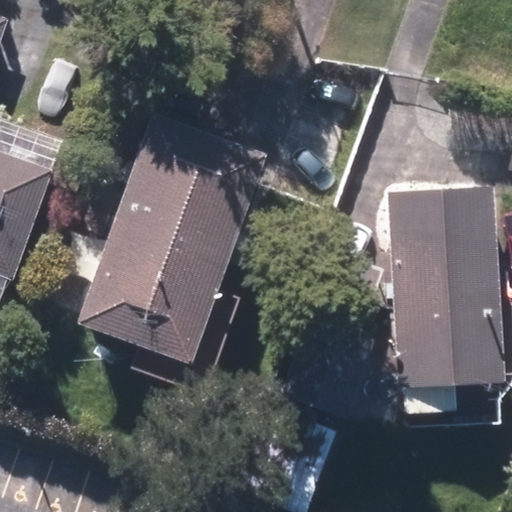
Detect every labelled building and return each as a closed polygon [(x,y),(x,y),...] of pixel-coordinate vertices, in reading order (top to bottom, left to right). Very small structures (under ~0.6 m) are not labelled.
[(0,41),(9,16),(0,13),(0,274),(8,277),(12,278),(51,172),(0,153),(0,41)] [(263,156),(146,116),(75,322),(192,362),(254,181),(263,156)] [(62,141),(0,118),(0,153),(51,172),(62,141)] [(495,188),(389,192),(397,385),(503,381),(495,188)] [(382,270),(323,250),(291,340),(353,361),(382,270)]
